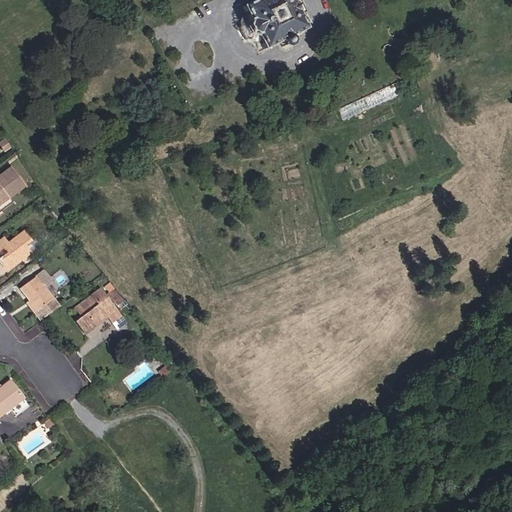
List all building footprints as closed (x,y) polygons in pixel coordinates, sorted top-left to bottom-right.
[(256,36),(263,50),(278,43),(281,48),(285,49),(289,47),(291,43),(288,37),(304,29),(298,16),(303,14),(296,0),(291,0),(290,1),(289,0),(256,0),(242,8),(249,21),(246,23),(244,29),(248,35),(253,37),(256,36)] [(4,194),(20,184),(22,183),(8,163),(0,168),(0,203),(7,199),(4,194)] [(0,262),(24,247),(17,237),(25,232),(20,224),(2,235),(0,232),(0,245),(1,247),(0,247),(0,262)] [(31,268),(15,277),(30,301),(26,304),(31,310),(33,309),(50,298),(45,291),(31,268)] [(113,299),(103,285),(96,289),(106,303),(113,299)] [(70,326),(95,311),(100,318),(107,312),(90,286),(64,303),(69,312),(64,316),(70,326)] [(26,304),(30,301),(23,290),(19,293),(26,304)] [(165,365),(157,371),(162,377),(170,371),(165,365)] [(0,378),(0,402),(12,394),(0,378)] [(24,399),(12,410),(17,416),(29,405),(24,399)] [(30,409),(25,412),(30,418),(34,416),(30,409)]
